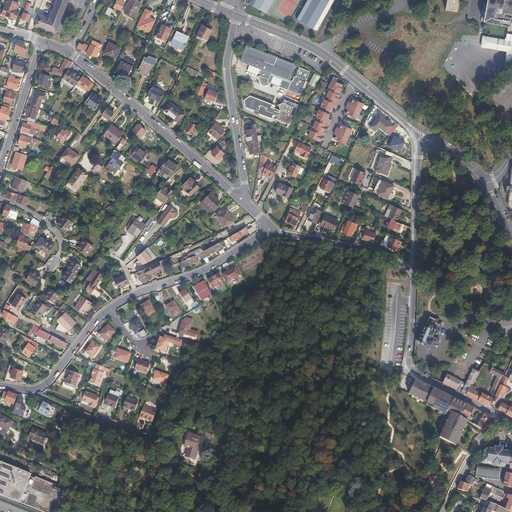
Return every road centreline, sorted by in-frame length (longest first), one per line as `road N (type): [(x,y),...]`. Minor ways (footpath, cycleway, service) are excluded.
road 1 (residential): [(242,198),(67,51)]
road 2 (residential): [(419,132),(324,54),(236,15)]
road 3 (residential): [(414,262),(409,370),(492,413)]
road 4 (residential): [(242,198),(226,62),(236,15)]
road 5 (residential): [(270,229),(210,267),(108,309)]
road 6 (residential): [(270,229),(414,262)]
road 7 (residential): [(41,41),(0,170)]
